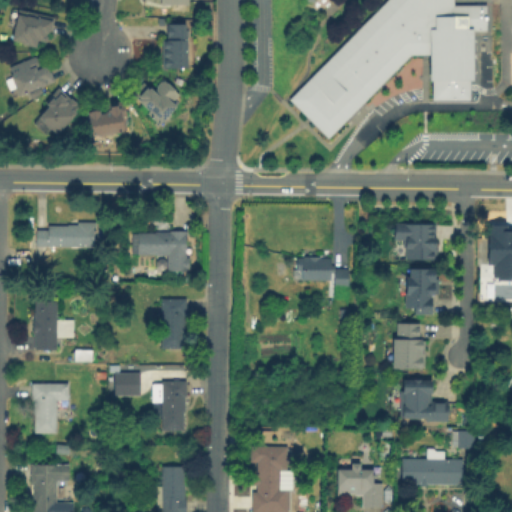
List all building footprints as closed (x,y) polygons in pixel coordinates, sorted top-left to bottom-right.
[(450,0),(450,8),(484,8),(484,32),(469,33),(469,102),(426,102),(427,56),(408,56),(325,141),(286,102),(387,0),(450,0)] [(20,14),(41,19),(41,17),(55,20),(53,34),(49,33),(49,36),(51,36),(50,42),(41,40),(39,47),(26,44),(26,43),(15,40),(20,14)] [(189,24),(189,39),(191,39),(191,68),(166,68),(166,40),(171,40),(171,24),(189,24)] [(41,58),(44,66),(49,64),(56,81),(21,96),(11,67),(35,56),(41,58)] [(166,79),(181,93),(174,101),(178,105),(163,122),(140,102),(142,100),(135,93),(145,81),(155,90),(163,81),(164,81),(166,79)] [(60,88),(73,100),(74,98),(81,104),(76,110),(79,113),(59,135),(40,118),(51,106),(48,103),(60,88)] [(127,102),(130,120),(126,121),(128,132),(95,137),(91,113),(103,111),(104,115),(109,115),(108,112),(112,111),(111,104),(127,102)] [(93,246),(36,245),(36,229),(48,229),(48,225),(67,225),(67,224),(77,225),(77,222),(95,222),(95,227),(93,227),(93,246)] [(511,228),(511,277),(509,277),(509,280),(495,279),(495,277),(490,277),(490,264),(484,264),(485,224),(503,225),(503,228),(511,228)] [(435,226),(435,262),(406,262),(406,241),(392,241),(392,226),(435,226)] [(185,234),(185,255),(187,255),(187,259),(189,259),(189,270),(186,270),(186,274),(170,274),(170,271),(167,271),(167,256),(137,256),(137,234),(155,234),(155,232),(169,232),(169,231),(185,231),(185,234)] [(347,269),(347,287),(333,287),(334,275),(330,275),(330,280),(301,280),(301,271),(295,271),(296,258),(302,258),(302,256),(319,256),(319,258),(330,259),(330,266),(334,266),(334,269),(347,269)] [(404,314),(404,272),(433,272),(433,314),(404,314)] [(160,299),(186,298),(186,315),(184,315),(185,331),(183,331),(183,348),(161,349),(160,323),(149,323),(149,306),(161,306),(160,299)] [(72,320),(72,336),(69,336),(66,343),(61,343),(61,336),(55,336),(55,349),(34,349),(34,334),(32,334),(32,320),(33,320),(33,313),(35,313),(35,301),(55,301),(55,320),(72,320)] [(417,327),(417,344),(422,344),(422,374),(390,374),(390,343),(396,343),(396,327),(417,327)] [(74,350),(91,351),(90,360),(73,360),(74,350)] [(114,373),(139,373),(139,396),(114,396),(114,373)] [(161,431),(161,402),(151,402),(151,385),(161,385),(161,381),(185,381),(186,397),(184,397),(184,412),(183,412),(183,430),(161,431)] [(34,432),(34,413),(32,413),(33,399),(31,399),(31,384),(66,384),(66,400),(55,400),(55,432),(34,432)] [(429,385),(429,406),(447,406),(447,423),(400,423),(400,385),(429,385)] [(380,429),(392,429),(392,438),(381,438),(380,429)] [(473,431),(473,449),(452,448),(452,430),(473,431)] [(462,459),(461,485),(427,484),(427,487),(419,486),(419,485),(401,484),(401,458),(426,458),(426,452),(443,453),(443,459),(462,459)] [(256,459),(286,459),(285,473),(280,472),(279,511),(250,511),(251,492),(256,492),(256,459)] [(362,507),(362,495),(336,495),(336,469),(350,469),(350,463),(360,463),(360,469),(372,470),(372,483),(382,483),(381,507),(362,507)] [(65,464),(65,480),(54,480),(54,501),(70,501),(70,511),(30,511),(30,484),(28,484),(28,464),(65,464)] [(161,467),(183,467),(183,486),(185,486),(185,499),(186,499),(186,511),(156,511),(156,501),(151,501),(151,487),(161,487),(161,467)]
